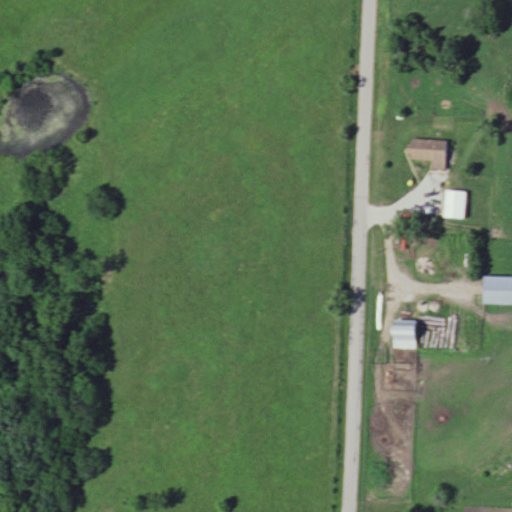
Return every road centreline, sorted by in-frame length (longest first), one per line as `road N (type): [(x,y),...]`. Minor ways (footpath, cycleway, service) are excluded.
road 1 (residential): [(348,511),(370,0)]
road 2 (residential): [(461,290),(404,286),(394,271),(390,223),(360,212)]
